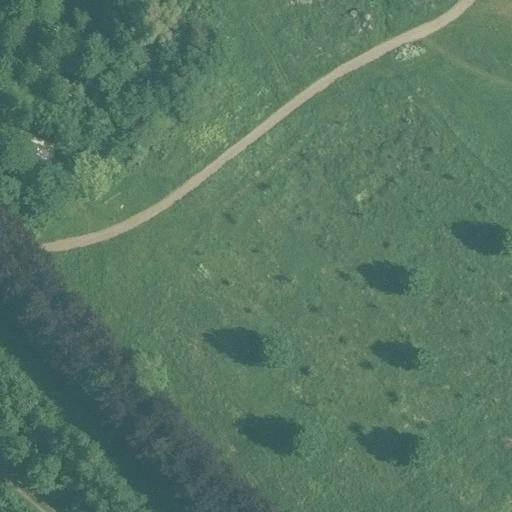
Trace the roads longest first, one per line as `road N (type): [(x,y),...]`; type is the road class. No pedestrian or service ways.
road 1 (track): [(346,60),(135,225),(3,254)]
road 2 (track): [(120,381),(135,225),(72,193),(60,164)]
road 3 (track): [(346,60),(467,0)]
